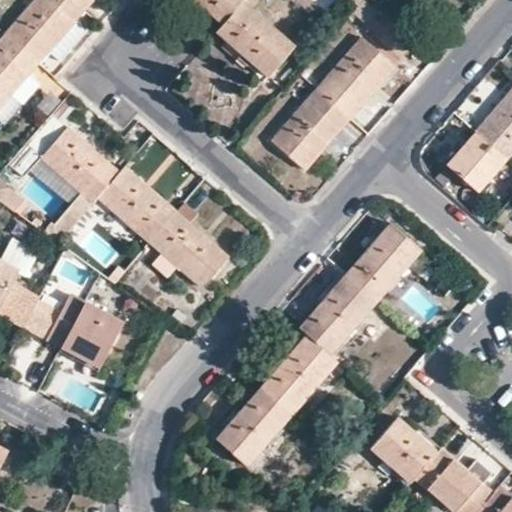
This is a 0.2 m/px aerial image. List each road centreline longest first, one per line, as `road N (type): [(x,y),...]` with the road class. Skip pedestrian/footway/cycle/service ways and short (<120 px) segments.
road 1 (residential): [(149,465),(179,389),(312,238)]
road 2 (residential): [(128,77),(312,238)]
road 3 (residential): [(379,163),(511,9)]
road 4 (residential): [(511,277),(379,163)]
road 5 (residential): [(511,285),(440,370),(476,412)]
road 6 (residential): [(0,394),(149,465)]
